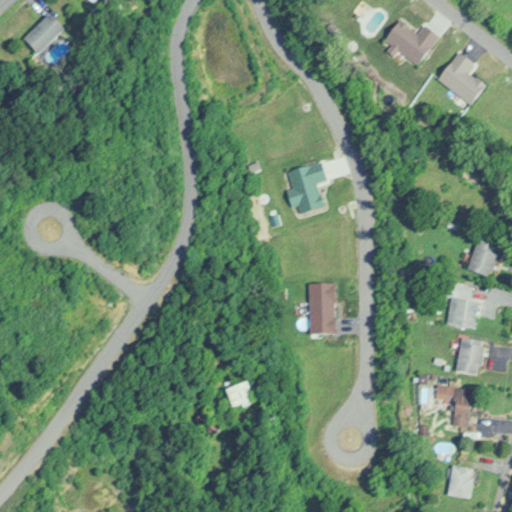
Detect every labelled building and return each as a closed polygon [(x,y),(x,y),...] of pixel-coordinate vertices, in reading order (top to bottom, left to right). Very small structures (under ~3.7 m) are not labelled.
[(66,23),(47,11),(28,41),(46,53),(66,23)] [(492,276),(502,243),(480,235),(469,268),(492,276)] [(452,296),(448,323),(476,327),(480,297),(441,292),(440,294),(452,296)] [(482,374),(488,340),(464,336),(458,369),(482,374)] [(235,409),(262,400),(256,379),(228,387),(235,409)] [(447,424),(472,424),(473,387),(448,386),(447,424)] [(476,466),(454,463),(450,493),(471,496),(476,466)]
